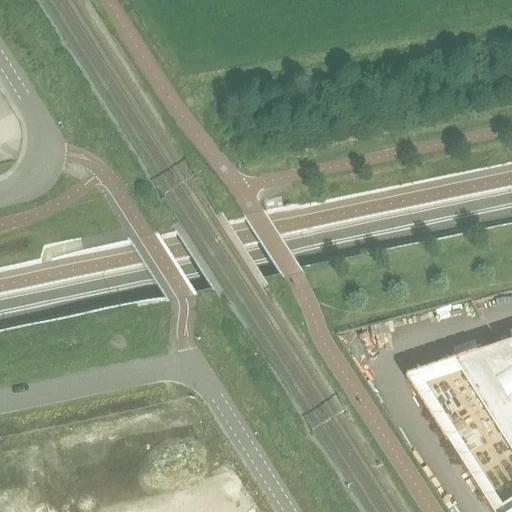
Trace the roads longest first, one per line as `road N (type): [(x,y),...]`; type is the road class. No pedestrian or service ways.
road 1 (secondary): [(0,313),(511,205)]
road 2 (unclassified): [(291,511),(191,366),(0,401)]
road 3 (unclassified): [(0,196),(37,183),(49,154),(35,109),(0,53)]
